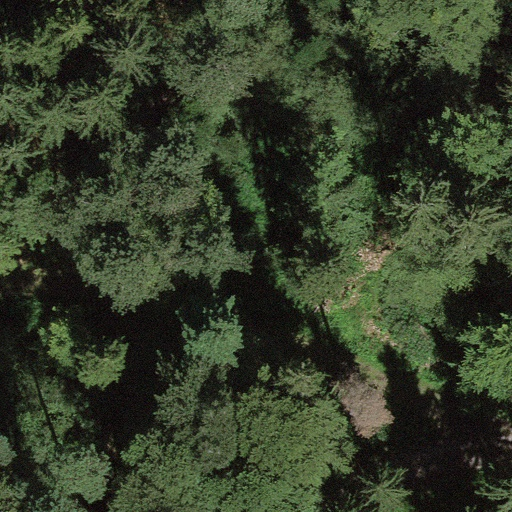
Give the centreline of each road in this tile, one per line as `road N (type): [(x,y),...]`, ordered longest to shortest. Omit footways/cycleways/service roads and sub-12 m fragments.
road 1 (track): [(511,432),(306,347),(111,293),(0,288)]
road 2 (track): [(319,511),(384,476),(511,441)]
